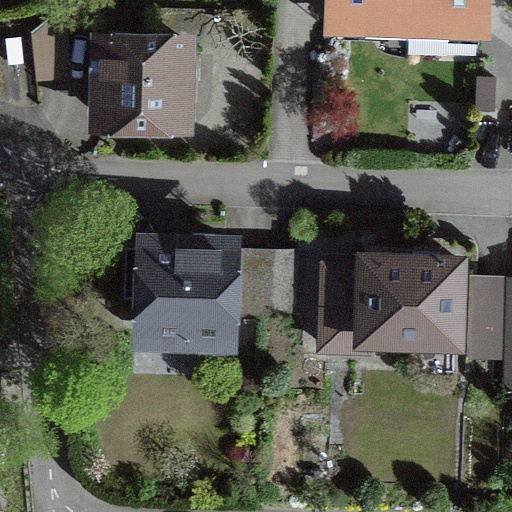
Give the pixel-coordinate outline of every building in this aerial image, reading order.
[(435,25),(482,27),(483,0),(332,0),(332,22),(380,24),(379,37),(406,43),(418,41),(434,39),(435,25)] [(184,38),(103,36),(101,117),(146,118),(182,119),(184,38)] [(224,308),(226,249),(226,246),(214,245),(214,233),(191,233),(190,245),(185,245),(125,243),(123,294),(148,294),(147,329),(223,331),(224,308)] [(224,308),(261,309),(263,250),(226,249),(224,308)] [(263,250),(261,309),(295,310),(297,251),(263,250)] [(326,263),(323,344),(363,346),(364,336),(457,339),(459,258),(416,257),(364,255),(364,265),(326,263)] [(471,356),(506,357),(508,286),(474,284),(471,356)]
